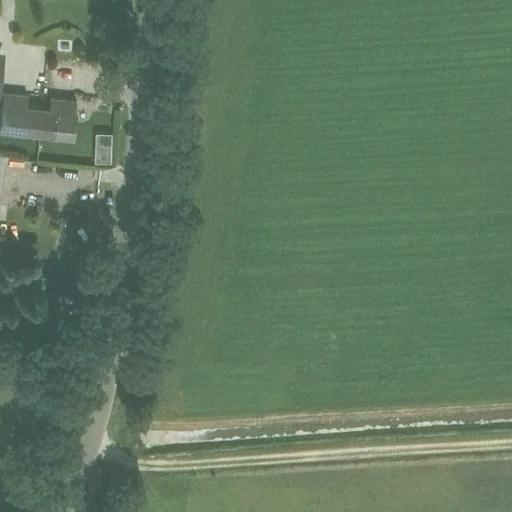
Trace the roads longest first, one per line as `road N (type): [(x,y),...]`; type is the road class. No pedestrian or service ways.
road 1 (tertiary): [(67,511),(89,461),(139,238),(158,0)]
road 2 (unknown): [(89,461),(508,444)]
